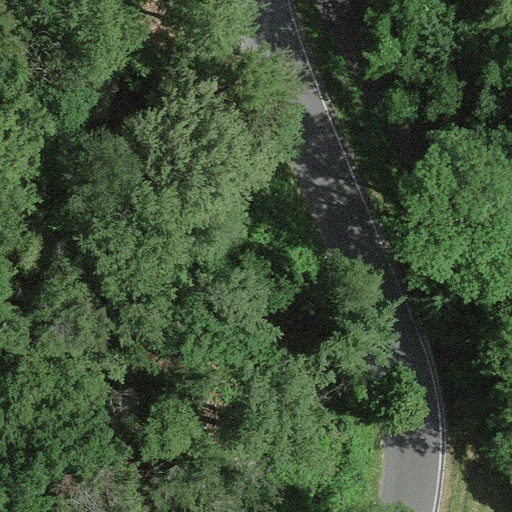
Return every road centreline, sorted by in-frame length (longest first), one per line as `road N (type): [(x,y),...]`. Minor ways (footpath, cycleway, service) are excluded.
road 1 (tertiary): [(258,0),(413,387),(413,511)]
road 2 (residential): [(511,272),(336,0)]
